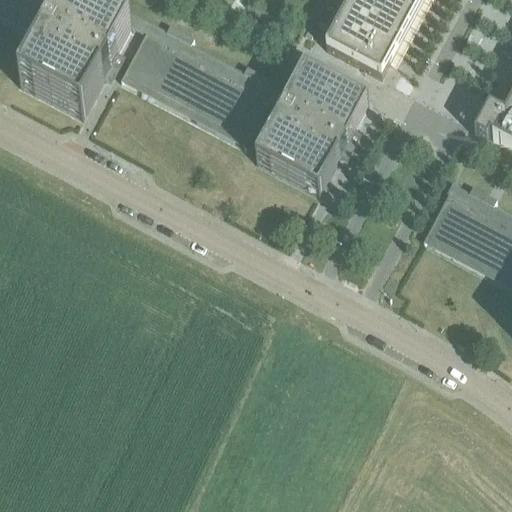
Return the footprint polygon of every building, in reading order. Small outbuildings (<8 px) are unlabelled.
[(49,0),(69,0),(20,91),(84,125),(119,59),(118,59),(131,34),(146,41),(121,88),(123,88),(128,82),(248,146),(245,153),(246,154),(271,108),(285,115),(257,168),(320,202),(369,110),(305,76),(305,77),(306,78),(292,103),(269,91),(272,86),(271,86),(270,86),(262,82),(262,81),(248,74),(245,79),(192,50),(195,46),(194,45),(193,46),(185,41),(171,33),(168,38),(97,0),(0,0),(0,13),(31,30),(29,38),(30,39),(49,0)] [(356,0),(327,54),(362,73),(373,79),(382,84),(391,68),(399,53),(426,3),(427,0),(356,0)] [(309,32),(305,40),(311,43),(315,35),(309,32)] [(511,109),(506,121),(490,113),(475,141),(488,147),(491,142),(494,143),(493,144),(511,154),(511,109)] [(511,220),(495,211),(497,207),(473,194),(470,199),(453,189),(446,201),(448,202),(424,249),(425,249),(430,243),(511,286),(511,220)]
